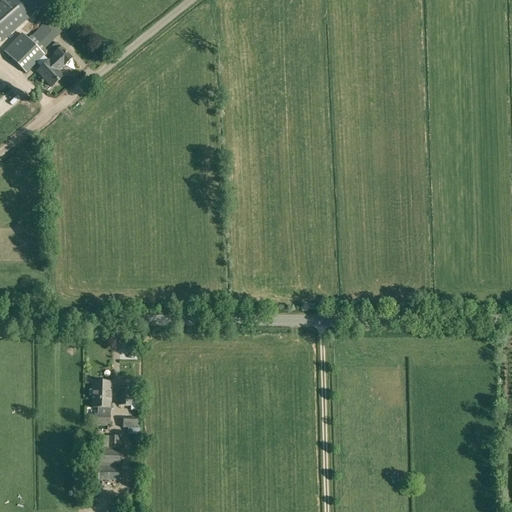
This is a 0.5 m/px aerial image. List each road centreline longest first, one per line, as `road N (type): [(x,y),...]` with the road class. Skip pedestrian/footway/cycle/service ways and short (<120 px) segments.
road 1 (tertiary): [(511,319),(0,320)]
road 2 (unclassified): [(0,152),(190,0)]
road 3 (track): [(322,320),(326,511)]
